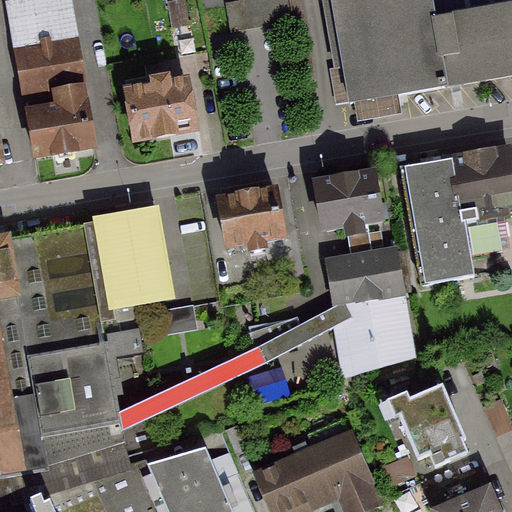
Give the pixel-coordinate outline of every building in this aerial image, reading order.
[(72,0),(10,0),(35,159),(95,150),(72,0)] [(236,32),(286,23),(281,0),(232,0),(230,1),(236,32)] [(511,0),(323,0),(337,70),(344,69),(350,106),(511,77),(511,0)] [(229,2),(211,6),(217,37),(235,34),(229,2)] [(186,73),(126,82),(135,141),(195,132),(186,73)] [(511,178),(508,154),(401,173),(421,288),(474,279),(471,258),(503,252),(497,218),(504,217),(502,208),(511,205),(511,178)] [(382,223),(375,177),(317,186),(325,232),(346,228),(352,261),(373,258),(367,225),(382,223)] [(276,192),(219,202),(228,249),(250,245),(251,252),(266,249),(264,243),(285,240),(276,192)] [(155,213),(101,223),(116,307),(169,298),(155,213)] [(116,307),(101,223),(0,240),(0,479),(49,472),(48,467),(125,444),(123,433),(120,414),(102,310),(116,307)] [(352,261),(330,265),(337,308),(300,327),(298,319),(250,329),(254,351),(120,414),(123,433),(340,327),(349,377),(412,358),(401,294),(410,292),(403,253),(373,258),(352,261)] [(194,305),(163,311),(168,334),(199,328),(194,305)] [(290,396),(281,369),(248,379),(257,406),(290,396)] [(429,456),(435,469),(467,455),(462,443),(466,441),(442,387),(408,401),(406,395),(387,403),(395,422),(400,419),(418,461),(429,456)] [(511,414),(504,398),(489,405),(502,434),(511,429),(511,414)] [(248,451),(238,427),(226,432),(236,456),(248,451)] [(347,435),(250,480),(264,511),(312,511),(331,503),(335,511),(378,511),(382,511),(347,435)] [(232,511),(206,450),(106,481),(99,468),(24,489),(34,511),(232,511)] [(410,478),(403,462),(386,469),(393,485),(410,478)] [(498,511),(480,471),(427,494),(434,511),(498,511)]
